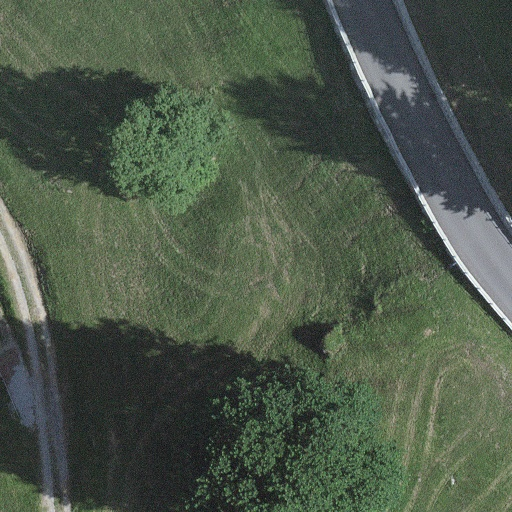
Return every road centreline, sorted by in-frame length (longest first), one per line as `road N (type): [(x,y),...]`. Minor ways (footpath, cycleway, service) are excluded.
road 1 (residential): [(511,273),(476,229),(364,0)]
road 2 (track): [(0,228),(38,347),(57,511)]
